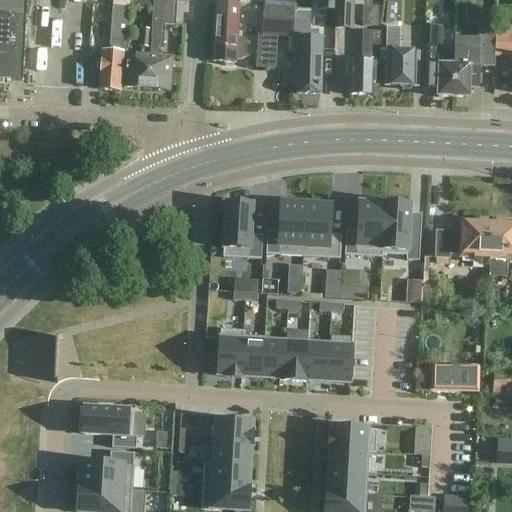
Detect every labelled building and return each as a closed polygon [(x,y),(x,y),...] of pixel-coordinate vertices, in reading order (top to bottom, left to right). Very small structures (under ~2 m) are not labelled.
[(0,0),(0,82),(10,83),(11,74),(23,75),(26,0),(0,0)] [(111,49),(111,53),(102,52),(99,90),(121,92),(124,50),(128,50),(131,10),(150,11),(151,2),(129,0),(113,0),(110,49),(111,49)] [(152,32),(147,90),(170,92),(172,60),(159,58),(160,51),(162,51),(164,26),(175,27),(177,0),(152,0),(150,31),(152,32)] [(318,0),(318,12),(335,13),(337,13),(337,0),(318,0)] [(353,0),(337,0),(337,13),(335,13),(335,31),(353,31),(353,0)] [(213,63),(224,64),(225,68),(233,68),(235,64),(237,64),(237,61),(241,61),(246,58),(247,43),(242,40),(238,39),(240,6),(216,5),(213,63)] [(264,8),(263,37),(293,38),(295,9),(264,8)] [(441,27),(429,27),(427,90),(437,90),(437,99),(453,99),(454,67),(440,67),(441,27)] [(386,28),(385,62),(389,62),(388,88),(400,88),(402,91),(410,92),(412,88),(416,88),(417,61),(417,54),(399,53),(400,29),(386,28)] [(455,67),(454,67),(453,99),(469,100),(469,91),(479,91),(480,69),(494,69),(495,30),(480,30),(479,40),(455,40),(455,67)] [(124,89),(147,90),(152,32),(150,31),(139,31),(138,49),(142,49),(141,57),(127,56),(124,89)] [(511,35),(495,35),(495,58),(511,58),(511,35)] [(370,63),(364,63),(350,62),(349,97),(374,97),(376,39),(364,38),(364,52),(367,52),(366,57),(370,57),(370,63)] [(293,39),(292,87),(297,88),(297,96),(320,96),(321,43),(318,40),(293,39)] [(283,70),(282,43),(266,44),(267,71),(283,70)] [(267,233),(266,257),(302,259),(305,206),(281,205),(279,233),(267,233)] [(346,233),(344,257),(381,260),(384,206),(383,207),(359,205),(358,234),(346,233)] [(226,206),(222,259),(261,262),(262,238),(250,237),(252,207),(226,206)] [(305,206),(302,259),(339,261),(341,237),(329,236),(331,208),(305,206)] [(384,206),(381,260),(382,260),(383,256),(406,257),(406,262),(418,263),(420,239),(408,238),(410,207),(384,206)] [(470,264),(489,266),(491,225),(488,225),(486,222),(480,222),(478,225),(463,224),(463,235),(436,233),(434,261),(451,262),(451,257),(464,257),(464,256),(470,256),(470,264)] [(494,226),(491,225),(489,266),(503,266),(504,258),(511,258),(511,226),(504,226),(503,223),(496,223),(494,226)] [(233,294),(233,302),(245,303),(245,295),(233,294)] [(245,295),(245,303),(257,304),(257,295),(245,295)] [(276,303),(275,311),(287,311),(288,303),(276,303)] [(287,311),(287,315),(299,316),(300,304),(288,303),(287,311)] [(319,305),(318,313),(330,314),(331,306),(319,305)] [(331,306),(330,314),(343,315),(343,307),(331,306)] [(220,332),(218,377),(226,378),(226,379),(240,380),(243,333),(239,333),(220,332)] [(243,333),(240,380),(241,380),(241,379),(262,380),(264,339),(244,338),(244,333),(243,333)] [(264,339),(262,380),(282,381),(282,382),(283,382),(285,345),(265,344),(265,339),(264,339)] [(285,345),(283,382),(305,384),(307,347),(285,345)] [(307,347),(305,384),(306,384),(306,382),(326,384),(328,348),(307,347)] [(328,348),(326,384),(349,385),(351,349),(328,348)] [(84,410),(82,436),(112,437),(112,449),(135,451),(136,438),(131,438),(132,433),(133,413),(113,411),(113,408),(99,407),(99,411),(84,410)] [(216,422),(214,445),(251,447),(252,434),(251,433),(251,425),(216,422)] [(330,438),(329,452),(375,455),(377,432),(331,429),(331,438),(330,438)] [(179,431),(178,443),(187,443),(187,431),(179,431)] [(158,435),(157,449),(169,450),(170,436),(158,435)] [(178,443),(178,455),(186,455),(187,443),(178,443)] [(204,465),(203,466),(249,469),(250,448),(251,448),(251,447),(214,445),(213,466),(204,465)] [(416,445),(415,457),(429,458),(430,446),(416,445)] [(330,453),(329,473),(364,476),(366,455),(375,456),(375,455),(329,452),(329,453),(330,453)] [(78,488),(78,489),(132,493),(134,456),(110,454),(109,466),(81,464),(79,488),(78,488)] [(421,457),(420,469),(428,470),(429,458),(421,457)] [(203,466),(202,488),(249,490),(249,489),(248,489),(249,469),(203,466)] [(326,494),(326,495),(363,497),(364,476),(329,473),(327,494),(326,494)] [(170,474),(170,486),(178,486),(179,474),(170,474)] [(170,486),(169,498),(177,498),(178,486),(170,486)] [(419,486),(419,498),(427,498),(427,486),(419,486)] [(202,488),(201,510),(231,511),(247,511),(249,490),(202,488)] [(78,489),(76,511),(130,511),(132,493),(78,489)] [(326,495),(325,511),(362,511),(363,497),(326,495)] [(410,498),(408,511),(432,511),(434,500),(410,498)]
